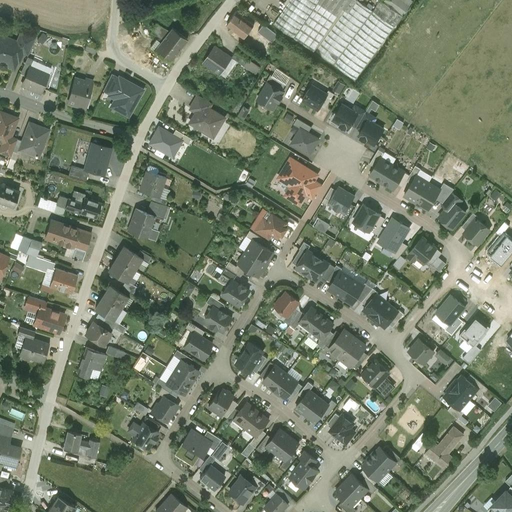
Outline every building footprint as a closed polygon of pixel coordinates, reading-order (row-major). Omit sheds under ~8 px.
[(334,0),(289,0),(273,24),(304,45),(334,0)] [(335,0),(305,46),(313,51),(346,0),(335,0)] [(358,0),(355,0),(347,12),(344,9),(315,51),(354,79),(401,16),(380,0),(379,0),(372,10),(358,0)] [(401,0),(400,0),(380,0),(401,16),(402,16),(409,7),(401,0)] [(254,25),(236,12),(226,25),(259,50),(264,44),(249,32),(254,25)] [(169,31),(156,23),(150,32),(162,39),(167,33),(169,31)] [(179,28),(174,24),(169,31),(167,33),(183,45),(187,40),(176,31),(179,28)] [(278,35),(264,24),(258,32),(272,42),(278,35)] [(10,42),(0,38),(0,67),(3,68),(6,67),(7,66),(13,69),(18,58),(19,58),(22,51),(29,37),(21,33),(18,38),(20,39),(21,41),(20,43),(11,39),(10,42)] [(44,43),(46,35),(38,33),(36,41),(44,43)] [(162,39),(160,42),(156,39),(150,47),(169,62),(183,45),(167,33),(162,39)] [(29,37),(22,51),(28,54),(34,39),(29,37)] [(97,49),(86,44),(84,50),(94,55),(97,49)] [(215,46),(203,63),(219,74),(231,57),(215,46)] [(248,59),(236,51),(231,57),(244,66),(248,59)] [(27,57),(20,73),(25,76),(29,67),(30,67),(33,59),(27,57)] [(259,67),(248,59),(244,66),(255,74),(259,67)] [(30,67),(29,67),(25,76),(22,84),(40,92),(48,75),(30,67)] [(144,89),(119,75),(118,77),(112,74),(104,91),(109,93),(108,95),(115,99),(111,107),(129,117),(144,89)] [(286,83),(270,74),(266,81),(267,82),(268,82),(282,90),(286,83)] [(74,78),(68,103),(85,108),(89,92),(82,90),(85,80),(74,78)] [(92,80),(85,78),(85,80),(82,90),(89,92),(92,80)] [(282,90),(268,82),(267,82),(257,99),(273,109),(278,100),(279,101),(282,96),(281,95),(283,91),(282,90)] [(326,93),(312,85),(302,100),(318,109),(320,106),(327,94),(326,93)] [(327,94),(320,106),(325,109),(334,93),(328,90),(326,93),(327,94)] [(212,103),(198,95),(193,104),(206,112),(209,108),(212,103)] [(209,108),(206,112),(193,104),(190,108),(196,112),(189,122),(193,124),(194,128),(198,127),(203,131),(205,128),(212,132),(216,124),(219,126),(224,117),(209,108)] [(357,113),(342,104),(333,119),(341,124),(340,125),(345,128),(345,127),(348,129),(351,124),(357,113)] [(366,111),(360,108),(357,113),(351,124),(356,127),(366,111)] [(0,111),(0,141),(2,142),(7,144),(10,136),(17,118),(0,111)] [(371,115),(366,111),(356,127),(361,130),(368,119),(368,120),(371,115)] [(312,127),(297,118),(293,124),(300,128),(308,132),(312,127)] [(368,120),(368,119),(361,130),(358,135),(361,136),(360,137),(365,140),(366,139),(374,144),(383,129),(368,120)] [(48,130),(29,123),(22,141),(19,149),(20,149),(35,155),(35,156),(36,157),(37,156),(38,156),(48,130)] [(157,125),(148,145),(175,157),(184,137),(157,125)] [(308,132),(300,128),(291,143),(309,155),(319,139),(308,132)] [(7,144),(2,142),(0,148),(0,152),(10,156),(12,151),(17,139),(10,136),(7,144)] [(17,139),(12,151),(18,153),(20,149),(19,149),(22,141),(17,139)] [(85,169),(89,170),(103,174),(110,148),(92,143),(85,169)] [(378,149),(369,164),(374,167),(380,157),(381,157),(384,152),(378,149)] [(317,179),(322,172),(291,154),(278,177),(290,184),(284,195),(301,205),(307,195),(315,199),(324,183),(317,179)] [(381,157),(380,157),(374,167),(370,175),(382,182),(392,164),(381,157)] [(404,171),(392,164),(382,182),(394,189),(397,184),(404,172),(404,171)] [(85,169),(71,165),(68,176),(86,180),(89,170),(85,169)] [(157,168),(150,165),(148,166),(146,171),(139,190),(151,194),(159,196),(165,177),(157,174),(158,170),(157,168)] [(421,168),(415,165),(409,175),(406,180),(411,183),(416,175),(417,175),(421,168)] [(409,175),(404,172),(397,184),(402,187),(406,180),(409,175)] [(417,175),(416,175),(411,183),(404,195),(412,200),(412,199),(416,201),(428,182),(417,175)] [(428,182),(416,201),(421,204),(420,205),(428,210),(435,198),(440,189),(428,182)] [(440,189),(435,198),(442,202),(451,192),(454,189),(444,182),(440,189)] [(12,188),(6,186),(0,184),(0,201),(13,207),(14,205),(16,204),(17,201),(15,199),(19,191),(11,188),(12,188)] [(355,195),(339,186),(337,190),(328,203),(344,213),(355,195)] [(337,190),(331,187),(322,202),(327,205),(328,203),(337,190)] [(442,202),(441,204),(446,208),(452,201),(453,201),(457,196),(451,192),(442,202)] [(159,196),(151,194),(149,200),(151,201),(165,205),(167,199),(159,196)] [(65,208),(68,198),(59,195),(57,202),(56,205),(65,208)] [(56,205),(57,202),(40,197),(37,206),(63,214),(65,208),(56,205)] [(84,197),(82,203),(68,198),(65,208),(96,218),(98,210),(100,209),(102,205),(101,205),(101,203),(84,197)] [(165,205),(151,201),(147,212),(155,215),(154,216),(162,218),(167,206),(165,205)] [(446,208),(439,217),(452,228),(466,212),(453,201),(452,201),(446,208)] [(380,213),(364,204),(353,221),(369,231),(370,230),(379,215),(380,213)] [(147,212),(135,208),(128,230),(147,236),(154,216),(155,215),(147,212)] [(473,212),(461,226),(466,230),(476,218),(477,218),(478,217),(473,212)] [(287,223),(272,214),(264,227),(263,228),(273,234),(278,237),(287,223)] [(379,215),(370,230),(376,234),(385,218),(379,215)] [(325,231),(330,223),(320,217),(315,224),(325,231)] [(395,252),(410,228),(393,218),(380,238),(387,242),(385,245),(395,252)] [(466,230),(464,233),(477,244),(490,229),(477,218),(476,218),(466,230)] [(57,225),(50,223),(46,234),(52,237),(53,238),(52,240),(63,244),(69,225),(58,222),(57,225)] [(264,227),(258,224),(254,230),(269,240),(273,234),(263,228),(264,227)] [(77,228),(69,225),(63,244),(75,248),(71,258),(74,259),(73,259),(75,260),(75,259),(82,261),(82,260),(85,251),(85,250),(90,234),(91,234),(91,233),(77,228)] [(265,240),(250,230),(246,236),(253,240),(253,239),(262,245),(265,240)] [(15,233),(10,246),(17,250),(17,249),(23,236),(15,233)] [(42,242),(23,236),(17,249),(17,250),(20,250),(36,256),(42,242)] [(436,248),(423,236),(410,252),(408,255),(414,260),(416,257),(424,263),(426,260),(436,248)] [(262,245),(253,239),(253,240),(246,251),(265,263),(267,259),(268,260),(273,252),(262,245)] [(300,249),(292,262),(297,265),(307,249),(308,249),(310,245),(304,241),(299,248),(300,249)] [(137,254),(123,245),(115,258),(135,270),(143,258),(137,254)] [(436,248),(426,260),(431,265),(432,265),(438,256),(442,252),(436,248)] [(151,257),(140,249),(137,254),(143,258),(148,261),(151,257)] [(297,265),(295,267),(306,274),(318,256),(308,249),(307,249),(297,265)] [(265,263),(246,251),(238,263),(246,268),(258,276),(263,268),(262,267),(265,263)] [(52,270),(27,261),(29,254),(21,252),(18,262),(45,271),(39,289),(51,293),(53,287),(49,286),(55,268),(56,263),(55,263),(52,270)] [(55,263),(29,254),(27,261),(52,270),(55,263)] [(318,256),(306,274),(317,281),(319,278),(329,263),(318,256)] [(396,262),(399,266),(406,260),(402,256),(396,262)] [(438,256),(432,265),(436,268),(443,260),(438,256)] [(135,270),(115,258),(107,270),(125,283),(126,283),(128,281),(135,270)] [(16,261),(11,269),(20,273),(24,266),(16,261)] [(246,268),(238,263),(236,266),(229,261),(225,267),(237,274),(241,276),(246,268)] [(329,263),(319,278),(325,282),(327,279),(335,266),(329,263)] [(335,266),(327,279),(332,283),(340,270),(340,271),(342,268),(336,264),(335,266)] [(237,274),(225,267),(221,273),(232,280),(233,280),(237,274)] [(77,275),(55,268),(49,286),(53,287),(71,293),(72,292),(71,292),(77,276),(77,275)] [(340,271),(340,270),(332,283),(328,288),(340,296),(351,278),(340,271)] [(351,278),(340,296),(352,303),(356,298),(363,285),(351,278)] [(233,280),(232,280),(222,295),(239,306),(249,290),(246,288),(246,287),(241,283),(240,285),(233,280)] [(137,287),(128,281),(126,283),(125,283),(123,286),(125,287),(133,292),(137,287)] [(363,285),(356,298),(362,302),(373,288),(365,282),(363,285)] [(122,292),(110,285),(103,297),(119,307),(126,296),(122,292)] [(133,292),(125,287),(122,292),(126,296),(132,300),(136,294),(133,292)] [(373,288),(362,302),(366,305),(376,293),(377,294),(378,292),(373,288)] [(298,301),(287,292),(282,298),(279,298),(277,302),(277,304),(276,305),(288,314),(293,308),(294,309),(296,307),(298,304),(297,303),(298,301)] [(366,305),(363,309),(374,318),(387,302),(377,294),(376,293),(366,305)] [(457,316),(465,306),(451,294),(436,311),(449,323),(451,324),(457,316)] [(46,302),(27,295),(23,309),(37,314),(40,306),(44,307),(46,302)] [(119,307),(103,297),(95,308),(107,316),(112,319),(119,307)] [(387,302),(374,318),(385,327),(388,323),(398,311),(397,310),(387,302)] [(44,307),(40,306),(37,314),(34,324),(58,332),(59,331),(58,331),(64,315),(64,314),(44,307)] [(220,311),(213,306),(204,320),(211,324),(210,326),(217,330),(218,328),(223,331),(232,318),(226,314),(227,314),(221,310),(220,311)] [(296,307),(294,309),(293,308),(288,314),(283,320),(289,325),(300,311),(296,307)] [(322,315),(311,307),(305,314),(299,321),(300,322),(311,330),(322,315)] [(398,311),(388,323),(392,327),(404,313),(399,309),(397,310),(398,311)] [(300,311),(289,325),(294,329),(300,322),(299,321),(305,314),(300,311)] [(333,324),(322,315),(311,330),(321,338),(322,338),(329,329),(333,324)] [(126,328),(112,319),(107,316),(103,321),(113,327),(123,333),(126,328)] [(463,320),(457,316),(451,324),(449,323),(445,328),(452,334),(463,320)] [(475,345),(489,327),(475,316),(460,334),(473,345),(474,346),(475,345)] [(103,321),(100,326),(110,332),(113,327),(103,321)] [(204,331),(189,321),(185,327),(193,332),(201,336),(204,331)] [(100,326),(93,322),(86,334),(103,344),(110,332),(100,326)] [(34,330),(20,326),(17,334),(25,336),(32,338),(34,330)] [(329,329),(322,338),(321,338),(317,343),(323,347),(325,344),(334,333),(329,329)] [(334,333),(325,344),(330,348),(341,333),(336,330),(334,333)] [(330,348),(329,349),(340,357),(355,338),(344,330),(341,333),(330,348)] [(201,336),(193,332),(184,347),(202,359),(212,343),(201,336)] [(32,338),(25,336),(19,354),(43,362),(49,344),(32,338)] [(355,338),(340,357),(351,365),(351,364),(362,350),(365,346),(355,338)] [(434,351),(419,338),(409,351),(423,363),(434,351)] [(474,346),(473,345),(463,357),(469,363),(481,349),(475,345),(474,346)] [(124,352),(109,346),(106,352),(121,358),(124,352)] [(86,347),(76,373),(89,378),(92,367),(98,351),(86,347)] [(436,353),(445,364),(452,358),(443,347),(436,353)] [(259,356),(246,348),(236,363),(250,372),(251,369),(259,357),(259,356)] [(192,359),(177,349),(173,355),(181,360),(181,359),(189,364),(192,359)] [(362,350),(351,364),(357,369),(368,354),(362,350)] [(106,354),(98,351),(92,367),(100,370),(106,354)] [(259,357),(251,369),(257,372),(266,357),(261,354),(259,356),(259,357)] [(189,364),(181,359),(181,360),(174,371),(191,382),(199,370),(189,364)] [(389,372),(376,359),(373,362),(372,361),(368,366),(369,367),(362,374),(375,386),(385,376),(389,372)] [(270,361),(260,375),(265,378),(275,365),(270,361)] [(265,378),(263,381),(274,389),(286,373),(275,365),(265,378)] [(191,382),(174,371),(166,382),(166,383),(173,388),(184,394),(191,382)] [(298,382),(286,373),(274,389),(285,398),(298,382)] [(484,386),(470,374),(466,379),(478,388),(477,389),(480,391),(484,386)] [(466,379),(462,375),(453,386),(469,399),(477,389),(478,388),(466,379)] [(385,376),(375,386),(374,387),(380,393),(391,382),(385,376)] [(166,382),(159,378),(155,383),(161,387),(170,393),(173,388),(166,383),(166,382)] [(308,381),(298,394),(303,397),(309,389),(310,390),(313,385),(308,381)] [(469,399),(453,386),(444,396),(453,404),(460,410),(460,409),(464,405),(465,404),(469,399)] [(108,389),(101,387),(99,394),(106,396),(108,389)] [(170,393),(161,387),(157,392),(163,396),(164,396),(173,401),(176,396),(170,393)] [(220,393),(218,391),(208,407),(221,415),(222,414),(231,399),(234,395),(223,389),(220,393)] [(310,390),(309,389),(303,397),(296,407),(305,414),(319,397),(310,390)] [(173,401),(164,396),(163,396),(159,402),(156,403),(151,411),(167,421),(177,404),(173,401)] [(319,397),(305,414),(315,422),(322,412),(328,404),(319,397)] [(349,409),(354,400),(350,397),(345,407),(349,409)] [(231,399),(222,414),(227,417),(235,408),(238,403),(231,399)] [(328,404),(322,412),(327,415),(337,403),(332,399),(328,404)] [(239,412),(234,419),(245,427),(258,411),(247,402),(239,412)] [(460,410),(453,404),(447,410),(458,419),(464,412),(460,409),(460,410)] [(227,417),(225,420),(229,424),(234,419),(239,412),(235,408),(227,417)] [(269,419),(258,411),(245,427),(255,435),(256,436),(261,429),(269,419)] [(336,412),(328,422),(333,426),(340,416),(336,412)] [(333,426),(330,430),(346,442),(355,431),(348,426),(352,421),(342,414),(340,416),(333,426)] [(160,424),(146,415),(142,422),(143,422),(156,430),(160,424)] [(13,425),(0,422),(0,433),(7,435),(5,442),(5,443),(8,444),(13,425)] [(156,430),(143,422),(140,426),(133,422),(128,430),(135,435),(132,439),(148,449),(153,441),(154,442),(157,436),(156,435),(158,432),(156,430)] [(463,434),(454,426),(449,432),(459,440),(463,434)] [(289,435),(280,428),(272,438),(266,445),(267,446),(276,453),(289,435)] [(191,429),(183,443),(183,442),(177,453),(177,454),(191,463),(199,452),(201,454),(207,446),(210,441),(203,437),(191,429)] [(255,435),(250,443),(255,447),(266,433),(261,429),(256,436),(255,435)] [(80,433),(68,430),(64,447),(79,451),(80,447),(77,447),(79,439),(80,433)] [(221,439),(207,430),(203,437),(210,441),(207,446),(213,449),(221,439)] [(417,451),(428,436),(423,432),(411,446),(417,451)] [(449,432),(438,445),(434,442),(426,451),(427,452),(428,449),(438,457),(436,459),(444,466),(452,456),(448,453),(459,440),(449,432)] [(268,434),(256,448),(262,452),(267,446),(266,445),(272,438),(268,434)] [(289,435),(276,453),(285,460),(291,452),(299,443),(289,435)] [(89,439),(88,441),(79,439),(77,447),(80,447),(87,449),(85,455),(95,457),(99,441),(89,439)] [(5,442),(0,440),(0,459),(5,461),(3,466),(16,469),(18,460),(19,459),(18,458),(21,447),(8,444),(5,443),(5,442)] [(400,457),(387,444),(382,449),(395,461),(400,457)] [(382,449),(380,446),(371,456),(387,471),(396,462),(396,461),(395,461),(382,449)] [(316,459),(305,451),(300,457),(304,459),(312,465),(316,459)] [(291,452),(285,460),(280,466),(285,470),(296,456),(291,452)] [(210,454),(199,468),(204,472),(210,464),(214,458),(210,454)] [(387,471),(371,456),(362,465),(378,480),(387,471)] [(401,458),(400,457),(395,461),(396,461),(396,462),(402,468),(406,463),(401,458)] [(304,459),(290,476),(304,487),(309,481),(310,481),(315,475),(314,474),(318,470),(312,465),(304,459)] [(224,476),(210,464),(204,472),(199,478),(214,489),(224,476)] [(361,482),(352,474),(344,482),(360,497),(368,489),(361,482)] [(251,482),(241,475),(234,484),(237,487),(232,493),(243,503),(252,492),(256,486),(251,482)] [(9,479),(0,476),(0,482),(8,485),(9,479)] [(266,484),(256,476),(251,482),(256,486),(252,492),(256,496),(266,484)] [(377,488),(366,477),(361,482),(368,489),(372,493),(377,488)] [(360,497),(344,482),(335,491),(344,499),(351,506),(352,506),(360,497)] [(12,490),(0,486),(0,501),(8,504),(12,490)] [(292,499),(279,486),(275,490),(277,493),(288,503),(292,499)] [(511,509),(511,493),(507,488),(499,497),(511,509)] [(73,498),(62,492),(59,496),(69,503),(73,498)] [(170,493),(155,509),(158,511),(181,511),(186,507),(170,493)] [(288,503),(277,493),(265,507),(270,511),(280,511),(288,503)] [(59,496),(58,496),(52,505),(51,505),(46,511),(71,511),(75,507),(69,503),(59,496)] [(497,511),(511,511),(511,509),(499,497),(491,506),(497,511)] [(351,506),(344,499),(339,504),(347,511),(354,511),(356,510),(352,506),(351,506)] [(6,511),(8,504),(0,501),(0,511),(6,511)]
